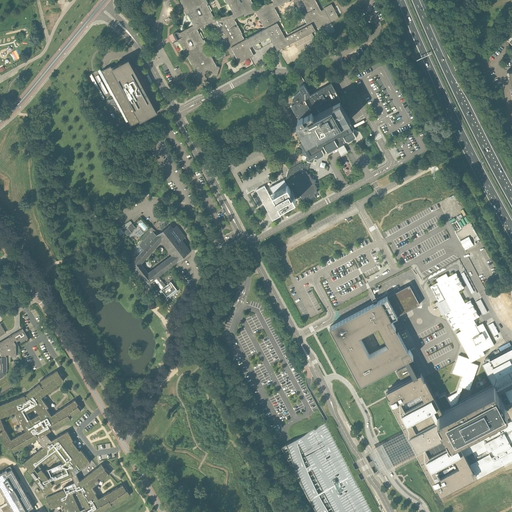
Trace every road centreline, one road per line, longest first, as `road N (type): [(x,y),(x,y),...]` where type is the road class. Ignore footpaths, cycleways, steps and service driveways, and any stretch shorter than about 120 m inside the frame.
road 1 (unclassified): [(390,511),(147,61),(99,6)]
road 2 (unclassified): [(161,511),(0,239)]
road 3 (trunk): [(399,0),(511,226)]
road 4 (trunk): [(511,200),(415,0)]
road 5 (unclassified): [(0,121),(99,6)]
